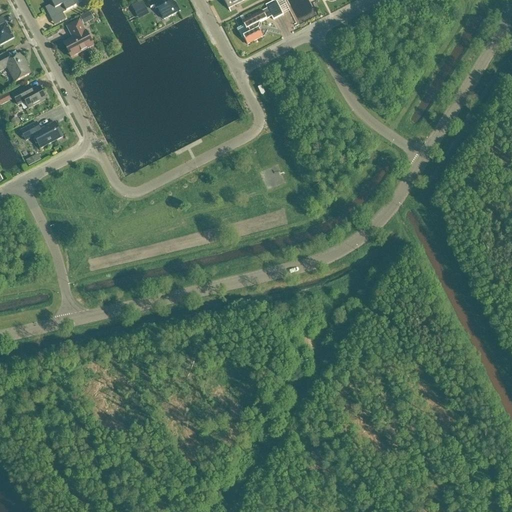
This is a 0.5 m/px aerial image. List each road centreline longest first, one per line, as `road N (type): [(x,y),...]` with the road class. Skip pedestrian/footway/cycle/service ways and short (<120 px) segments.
road 1 (tertiary): [(76,321),(326,260),(377,224),(423,159)]
road 2 (residential): [(95,145),(118,189),(142,191),(253,132),(259,117),(237,73)]
road 3 (residential): [(423,159),(360,115),(315,32)]
road 4 (tertiary): [(423,159),(511,18)]
road 5 (residential): [(95,145),(17,0)]
road 6 (residential): [(76,321),(22,185)]
